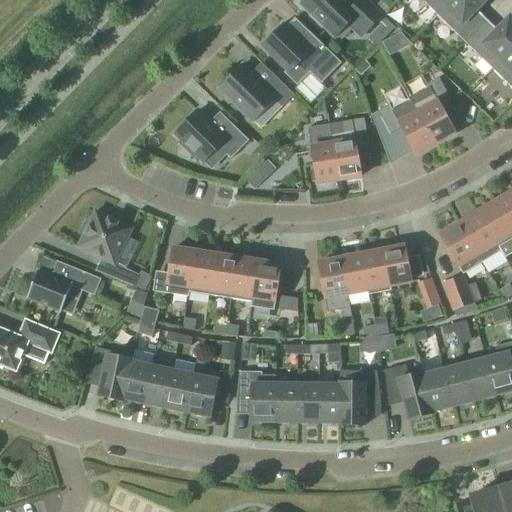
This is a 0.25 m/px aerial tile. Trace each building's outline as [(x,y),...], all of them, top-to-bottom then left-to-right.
[(345,5),(340,0),(304,0),(301,3),(311,14),(308,16),(319,28),(322,25),(333,37),(345,26),(349,31),(353,27),(361,35),(360,36),(361,37),(381,18),(363,0),(361,0),(353,8),(347,3),(345,5)] [(420,0),(437,16),(453,0),(420,0)] [(465,43),(481,27),(469,16),(486,0),(453,0),(437,16),(465,43)] [(493,70),(511,49),(511,19),(510,18),(491,36),(481,27),(465,43),(493,70)] [(282,25),(260,47),(285,72),(283,74),(296,87),(309,74),(320,85),(340,65),(308,34),(300,42),(282,25)] [(394,36),(401,50),(411,45),(400,33),(394,36)] [(511,49),(493,70),(511,88),(511,49)] [(242,66),(218,90),(230,102),(230,107),(235,112),(240,112),(252,124),(274,101),(282,108),(293,97),(273,77),(261,88),(253,81),(255,79),(242,66)] [(429,87),(409,98),(411,101),(417,114),(418,114),(436,146),(455,135),(440,107),(451,101),(439,79),(428,85),(429,87)] [(389,106),(378,113),(390,135),(401,129),(416,156),(436,146),(418,114),(417,114),(411,101),(392,112),(389,106)] [(197,112),(175,135),(185,144),(183,146),(191,156),(194,154),(201,163),(214,152),(220,151),(230,161),(248,142),(230,125),(220,135),(197,112)] [(364,120),(330,126),(333,145),(339,181),(361,178),(356,147),(368,145),(364,120)] [(330,126),(307,130),(315,171),(310,172),(312,183),(317,182),(317,185),(339,181),(333,145),(330,126)] [(267,161),(246,182),(254,191),(275,170),(267,161)] [(511,193),(496,203),(511,229),(511,193)] [(511,229),(496,203),(478,214),(496,244),(497,244),(511,234),(511,229)] [(82,240),(78,249),(114,266),(132,230),(96,213),(91,221),(86,223),(80,235),(82,240)] [(478,214),(459,225),(482,264),(502,252),(497,244),(496,244),(478,214)] [(459,225),(440,236),(458,267),(463,275),(482,264),(459,225)] [(404,248),(383,252),(390,287),(411,283),(411,279),(423,277),(419,257),(407,259),(404,248)] [(187,298),(188,293),(194,253),(172,250),(165,294),(187,298)] [(390,291),(390,287),(383,252),(361,256),(368,291),(367,291),(368,296),(390,291)] [(194,253),(188,293),(209,296),(216,257),(194,253)] [(361,256),(340,260),(347,295),(367,291),(368,291),(361,256)] [(216,257),(209,296),(231,300),(237,260),(216,257)] [(237,260),(231,300),(251,303),(252,303),(253,299),(258,263),(237,260)] [(340,260),(318,265),(325,300),(328,314),(342,311),(344,320),(352,319),(347,295),(340,260)] [(37,273),(27,299),(61,313),(71,288),(94,297),(101,281),(57,262),(50,278),(37,273)] [(251,303),(250,308),(273,312),(275,302),(281,267),(258,263),(253,299),(252,303),(251,303)] [(119,268),(113,280),(132,288),(137,277),(119,268)] [(473,304),(464,277),(442,284),(452,314),(454,313),(456,318),(477,311),(474,304),(473,304)] [(511,290),(509,285),(499,292),(504,301),(511,295),(511,290)] [(144,308),(140,323),(155,327),(159,312),(144,308)] [(194,332),(196,321),(185,319),(183,330),(194,332)] [(466,322),(454,325),(456,333),(468,330),(466,322)] [(0,369),(2,371),(3,367),(15,372),(24,352),(29,354),(33,352),(35,347),(48,352),(48,353),(50,354),(58,336),(26,323),(19,339),(0,331),(0,369)] [(140,323),(137,334),(151,338),(155,327),(140,323)] [(227,326),(215,324),(214,335),(225,336),(227,326)] [(388,336),(386,324),(375,326),(377,338),(388,336)] [(354,336),(353,325),(341,327),(343,338),(354,336)] [(456,333),(454,325),(441,328),(444,336),(456,333)] [(237,338),(238,327),(227,326),(225,336),(237,338)] [(375,326),(363,328),(365,340),(377,338),(375,326)] [(414,343),(427,341),(424,332),(412,335),(414,343)] [(178,344),(180,336),(167,333),(165,341),(178,344)] [(192,338),(180,336),(178,344),(190,347),(192,338)] [(496,356),(484,359),(494,397),(511,391),(511,342),(494,347),(496,356)] [(233,362),(235,344),(222,343),(219,361),(233,362)] [(328,355),(340,353),(339,345),(327,346),(328,355)] [(298,355),(298,346),(285,346),(285,355),(298,355)] [(310,347),(298,346),(298,355),(310,356),(310,347)] [(122,402),(123,400),(122,400),(129,367),(130,362),(98,355),(93,371),(102,372),(97,397),(122,402)] [(484,359),(464,364),(465,371),(473,402),(494,397),(484,359)] [(123,400),(143,404),(151,366),(130,362),(129,367),(122,400),(123,400)] [(464,364),(443,370),(453,407),(473,402),(465,371),(464,364)] [(172,371),(151,366),(143,404),(164,409),(170,378),(172,371)] [(405,366),(384,372),(386,381),(388,404),(389,404),(403,400),(403,402),(408,421),(433,415),(433,412),(432,413),(423,380),(422,375),(408,379),(405,366)] [(443,370),(422,375),(423,380),(432,413),(433,412),(453,407),(443,370)] [(193,375),(172,371),(170,378),(164,409),(185,413),(193,375)] [(339,424),(338,424),(339,426),(364,426),(364,405),(378,405),(379,382),(378,382),(377,372),(354,372),(339,372),(339,379),(339,387),(340,387),(340,390),(339,424)] [(239,377),(236,401),(250,401),(250,423),(276,423),(276,386),(277,376),(261,376),(261,374),(239,373),(239,377)] [(231,376),(218,375),(217,381),(196,376),(193,375),(185,413),(188,414),(210,418),(214,397),(228,400),(231,376)] [(276,386),(276,423),(297,423),(298,386),(276,386)] [(298,386),(297,423),(318,423),(319,387),(298,386)] [(319,387),(318,423),(338,424),(339,424),(340,390),(340,387),(339,387),(319,387)] [(511,511),(511,485),(498,489),(504,511),(511,511)] [(504,511),(498,489),(472,496),(476,511),(504,511)]
